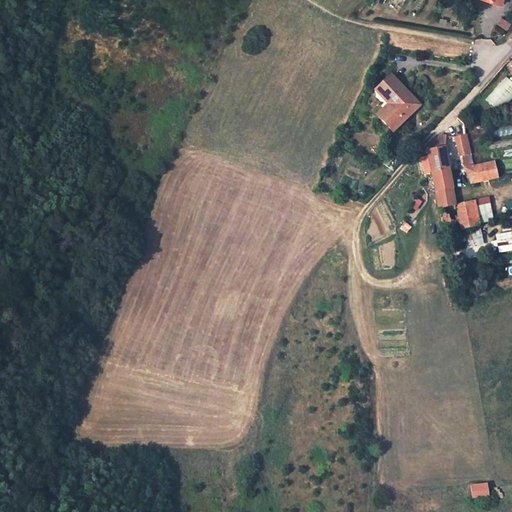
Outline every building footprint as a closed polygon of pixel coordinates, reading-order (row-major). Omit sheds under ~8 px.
[(390,76),(375,90),(389,105),(393,109),(382,120),(393,131),(419,106),(390,76)] [(511,84),(505,77),(483,98),(495,111),(511,94),(511,84)] [(378,115),(382,120),(393,109),(389,105),(378,115)] [(460,137),(462,145),(469,143),(468,135),(460,137)] [(444,149),(447,148),(445,137),(441,137),(438,137),(426,149),(427,153),(444,149)] [(463,152),(469,151),(471,151),(469,143),(462,145),(463,152)] [(444,149),(427,153),(443,235),(461,231),(456,209),(444,149)] [(474,167),(465,169),(471,184),(498,178),(495,163),(475,169),(474,167)] [(488,196),(477,197),(478,220),(490,220),(488,196)] [(474,206),(456,209),(461,231),(479,227),(474,206)] [(481,243),(477,227),(463,231),(466,247),(481,243)] [(511,231),(493,233),(495,252),(511,250),(511,231)] [(487,484),(471,487),(472,499),(488,496),(487,484)]
